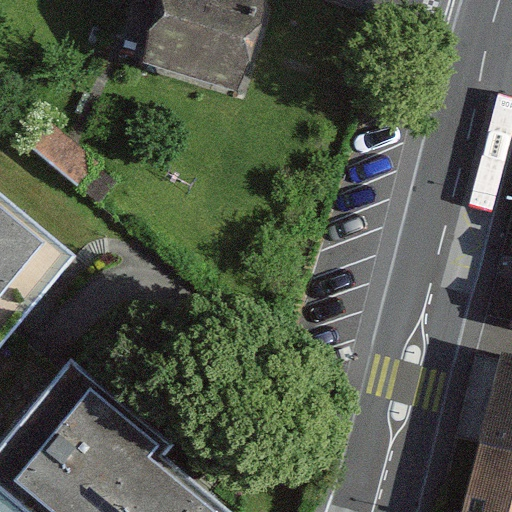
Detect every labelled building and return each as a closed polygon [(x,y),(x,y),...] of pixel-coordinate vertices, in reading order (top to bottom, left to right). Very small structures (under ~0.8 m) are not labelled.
[(261,0),(160,0),(143,62),(236,89),(261,0)] [(0,338),(69,254),(0,198),(0,338)] [(511,356),(501,354),(482,434),(511,441),(511,356)] [(166,443),(69,364),(0,447),(0,488),(29,511),(225,511),(156,455),(166,443)] [(511,511),(511,441),(482,434),(463,511),(511,511)]
